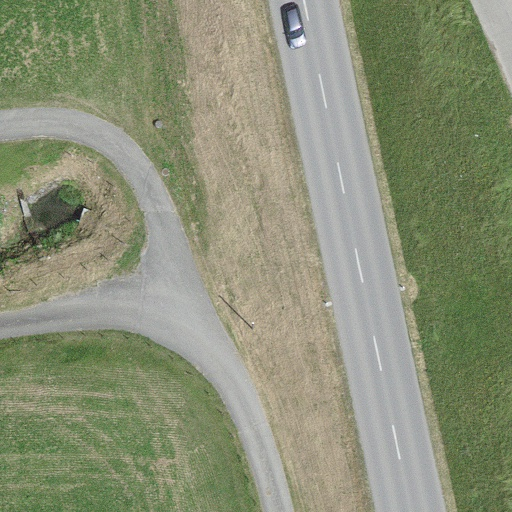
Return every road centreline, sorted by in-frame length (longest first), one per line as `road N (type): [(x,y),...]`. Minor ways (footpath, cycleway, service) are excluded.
road 1 (secondary): [(303,0),(410,511)]
road 2 (track): [(0,127),(75,123),(133,160),(192,301)]
road 3 (track): [(192,301),(279,511)]
road 4 (track): [(192,301),(0,322)]
